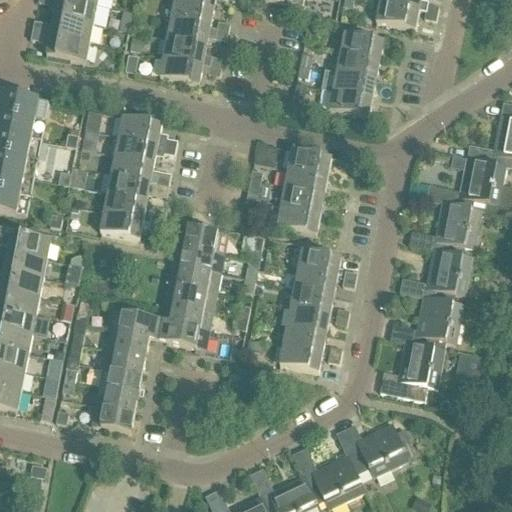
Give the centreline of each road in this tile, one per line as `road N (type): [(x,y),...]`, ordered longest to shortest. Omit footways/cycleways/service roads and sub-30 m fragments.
road 1 (residential): [(183,475),(219,470),(355,398),(399,161)]
road 2 (residential): [(399,161),(13,76)]
road 3 (residential): [(0,437),(183,475)]
road 4 (residential): [(436,124),(460,0)]
